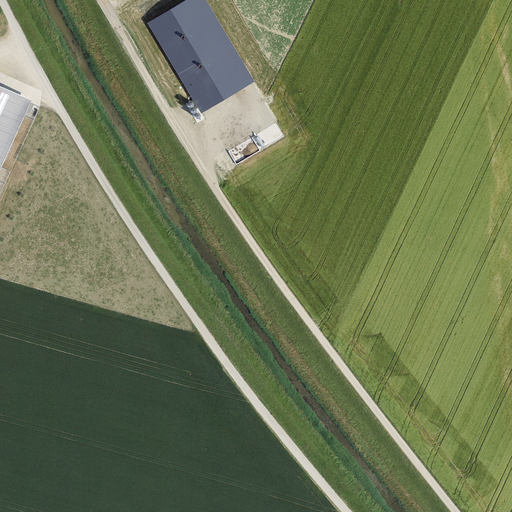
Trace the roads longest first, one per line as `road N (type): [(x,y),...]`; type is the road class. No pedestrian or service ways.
road 1 (track): [(1,0),(118,207),(198,325),(347,511)]
road 2 (track): [(455,511),(227,207),(125,40)]
